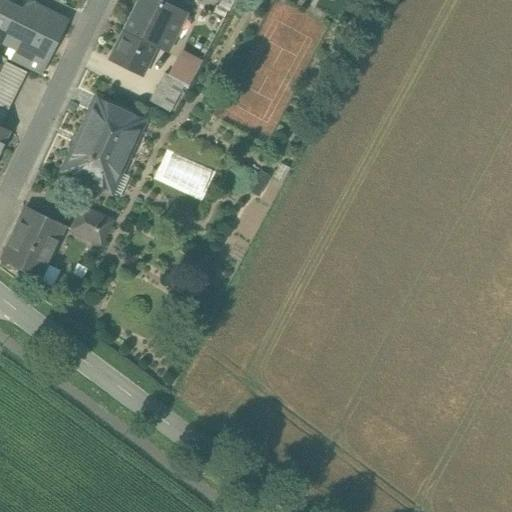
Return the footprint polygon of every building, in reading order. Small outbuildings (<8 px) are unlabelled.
[(27,2),(21,9),(3,0),(1,0),(0,3),(0,41),(17,50),(44,63),(66,19),(28,0),(27,0),(27,1),(27,2)] [(183,13),(157,0),(140,0),(125,30),(154,45),(154,46),(164,51),(183,13)] [(154,45),(125,30),(111,60),(140,74),(154,46),(154,45)] [(44,63),(17,50),(12,61),(38,74),(44,63)] [(184,83),(165,73),(149,100),(169,111),(184,83)] [(146,118),(96,95),(90,109),(140,132),(146,118)] [(140,132),(90,109),(61,171),(111,194),(140,132)] [(0,149),(9,131),(0,126),(0,149)] [(73,206),(64,225),(102,244),(114,224),(73,206)] [(64,225),(26,207),(1,260),(39,278),(64,225)]
